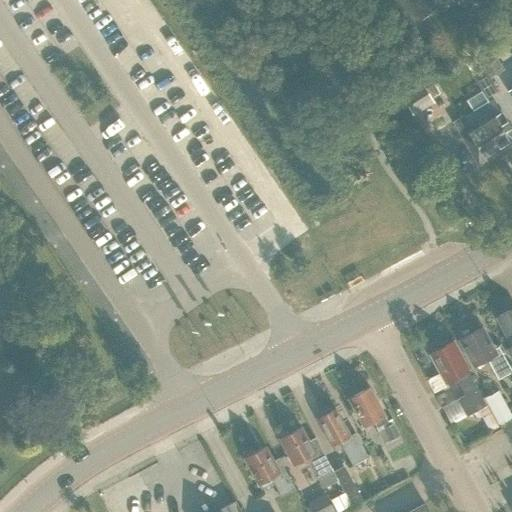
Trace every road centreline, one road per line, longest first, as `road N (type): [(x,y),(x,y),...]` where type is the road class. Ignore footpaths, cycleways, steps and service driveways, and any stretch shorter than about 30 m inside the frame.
road 1 (unclassified): [(185,408),(162,361),(0,120)]
road 2 (unclassified): [(477,511),(369,316)]
road 3 (tertiary): [(185,408),(369,316)]
road 4 (tertiary): [(23,511),(80,466),(185,408)]
road 5 (tertiary): [(369,316),(511,237)]
